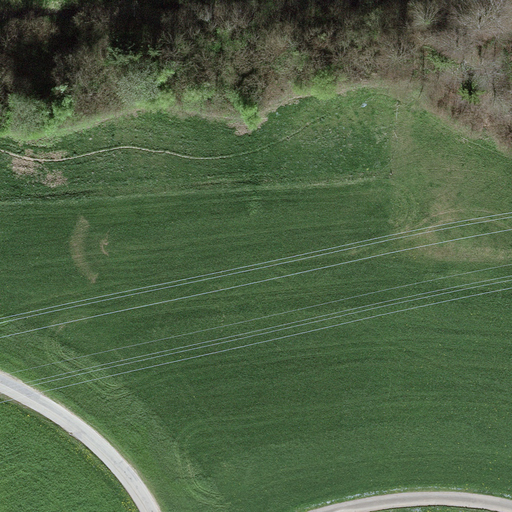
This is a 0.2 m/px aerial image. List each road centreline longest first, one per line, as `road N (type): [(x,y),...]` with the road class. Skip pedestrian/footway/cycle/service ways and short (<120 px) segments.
road 1 (unclassified): [(0,382),(89,437),(152,511)]
road 2 (track): [(333,511),(441,497),(511,506)]
